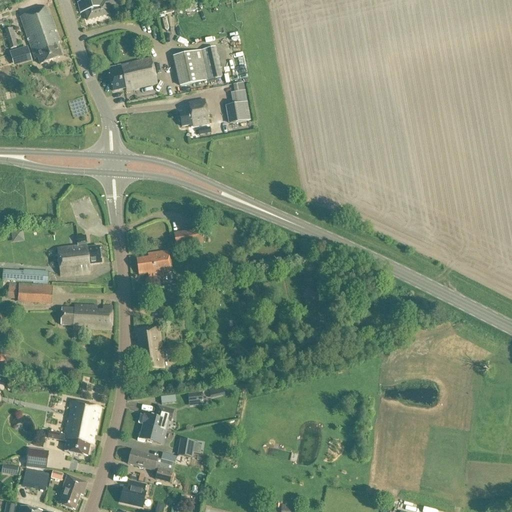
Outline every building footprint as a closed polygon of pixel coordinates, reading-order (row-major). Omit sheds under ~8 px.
[(87,22),(108,17),(105,2),(104,2),(103,0),(77,0),(81,15),(85,14),(87,22)] [(48,10),(20,18),(30,48),(32,52),(35,61),(38,60),(40,67),(62,60),(57,46),(60,45),(48,10)] [(10,50),(18,48),(12,29),(4,32),(10,50)] [(24,49),(10,53),(13,63),(27,59),(24,49)] [(215,49),(172,58),(179,88),(221,79),(215,49)] [(151,60),(108,70),(113,93),(125,90),(126,93),(158,86),(151,60)] [(233,86),(234,93),(245,91),(244,84),(233,86)] [(191,128),(210,125),(205,101),(189,104),(190,111),(180,113),(182,127),(191,126),(191,128)] [(250,121),(247,104),(225,108),(229,125),(250,121)] [(27,230),(15,231),(15,242),(27,242),(27,230)] [(200,231),(174,235),(175,237),(177,249),(192,246),(202,245),(200,231)] [(98,248),(87,249),(86,237),(77,238),(78,247),(56,250),(59,278),(89,274),(89,266),(100,265),(98,248)] [(162,273),(169,272),(166,253),(147,256),(147,259),(136,260),(138,276),(146,274),(147,277),(162,276),(162,273)] [(229,267),(213,270),(200,272),(202,282),(231,277),(229,267)] [(3,271),(2,281),(29,283),(29,285),(47,286),(48,272),(23,271),(23,272),(3,271)] [(19,284),(18,289),(17,303),(51,306),(52,287),(19,284)] [(177,294),(164,296),(165,307),(179,305),(177,294)] [(110,332),(111,309),(102,308),(102,314),(96,314),(96,308),(73,307),(73,311),(61,310),(60,326),(71,327),(71,330),(110,332)] [(157,328),(133,330),(134,341),(136,340),(137,346),(135,347),(135,356),(137,356),(138,362),(140,362),(142,372),(162,370),(161,359),(160,356),(186,353),(185,345),(159,348),(157,328)] [(1,346),(1,362),(10,362),(10,346),(1,346)] [(189,408),(203,406),(202,393),(187,395),(189,408)] [(71,403),(64,436),(49,432),(47,439),(66,443),(64,454),(87,458),(90,446),(93,446),(101,410),(71,403)] [(143,426),(142,429),(150,431),(151,429),(166,433),(169,422),(170,422),(173,412),(157,408),(155,416),(153,416),(153,419),(140,416),(138,425),(143,426)] [(150,431),(142,429),(140,435),(139,434),(137,442),(145,444),(145,442),(160,446),(162,441),(164,442),(166,433),(151,429),(150,431)] [(190,459),(193,443),(181,441),(179,457),(190,459)] [(48,453),(28,450),(25,468),(46,471),(48,453)] [(158,459),(132,452),(128,466),(153,473),(154,472),(157,473),(155,480),(169,483),(170,480),(174,465),(157,461),(158,459)] [(2,468),(1,475),(16,478),(17,470),(2,468)] [(63,475),(53,472),(51,479),(61,482),(63,475)] [(75,511),(77,504),(80,497),(83,497),(87,485),(67,478),(57,505),(75,511)] [(143,493),(145,487),(129,483),(127,495),(123,494),(120,504),(142,509),(145,494),(143,493)]
